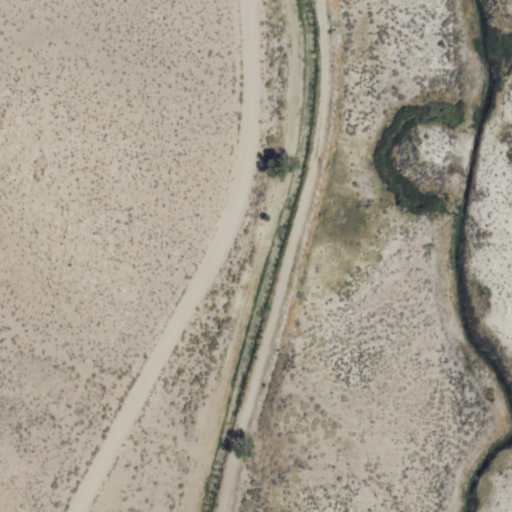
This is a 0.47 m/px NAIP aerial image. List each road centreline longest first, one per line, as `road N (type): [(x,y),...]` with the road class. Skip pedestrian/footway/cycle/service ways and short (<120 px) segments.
road 1 (residential): [(77,511),(238,222),(252,119),(251,0)]
road 2 (track): [(328,0),(333,70),(326,128),(226,511)]
